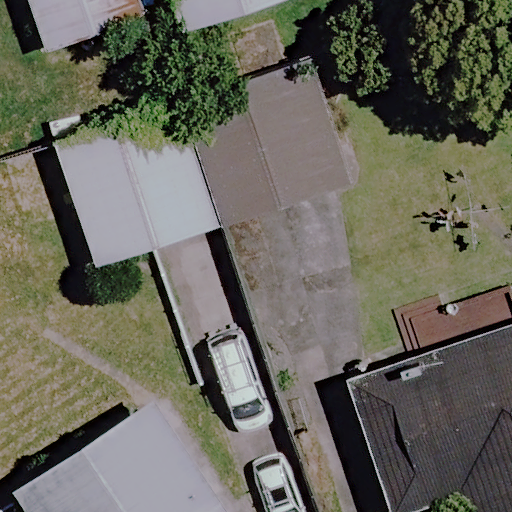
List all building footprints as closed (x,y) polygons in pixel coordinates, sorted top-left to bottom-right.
[(289,0),(37,0),(66,79),(289,0)] [(176,105),(212,232),(350,190),(311,64),(176,105)] [(212,232),(176,105),(53,143),(92,269),(212,232)] [(511,511),(511,336),(348,389),(387,511),(420,511),(456,501),(459,511),(511,511)] [(226,511),(158,405),(18,495),(29,511),(226,511)]
